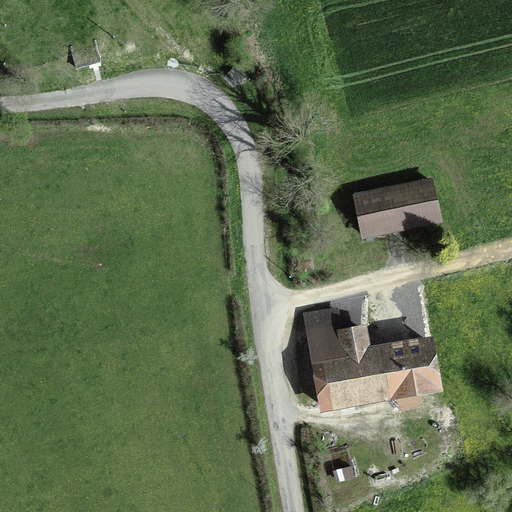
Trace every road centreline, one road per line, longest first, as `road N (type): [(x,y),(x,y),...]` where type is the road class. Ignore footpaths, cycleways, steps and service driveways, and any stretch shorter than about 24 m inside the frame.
road 1 (residential): [(292,511),(261,315),(249,161)]
road 2 (track): [(261,309),(511,255)]
